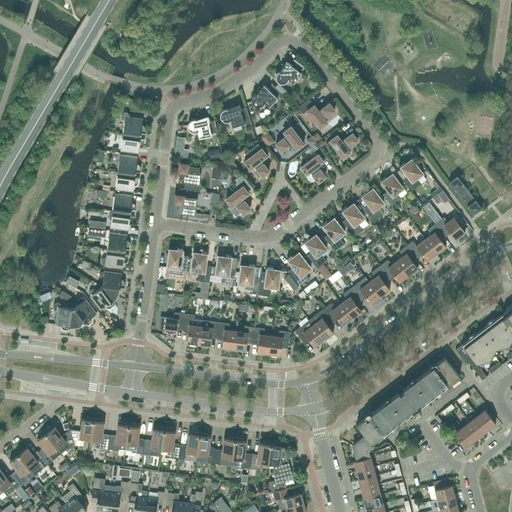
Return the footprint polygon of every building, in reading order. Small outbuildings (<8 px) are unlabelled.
[(301,73),(290,64),(286,61),(286,62),(288,63),(285,67),(284,65),(279,72),(279,71),(276,74),(275,78),(278,82),(281,83),(285,82),(288,79),(293,83),(301,73)] [(281,92),(271,83),(267,88),(264,85),(263,85),(265,87),(262,90),(261,89),(256,94),(255,94),(254,95),(252,96),(251,98),(251,100),(252,102),(253,104),(254,105),(256,106),(259,106),(261,106),(262,104),(264,103),(268,107),(277,98),(276,97),(281,92)] [(329,103),(318,111),(309,99),(298,107),(303,114),(307,111),(320,128),(327,122),(324,118),(335,110),(329,103)] [(220,112),(220,114),(220,116),(221,118),(222,120),(224,121),(226,122),(228,121),(230,120),(231,122),(232,126),(232,127),(244,123),(244,121),(250,119),(246,107),(240,109),(238,104),(238,105),(239,107),(235,109),(234,107),(227,109),(225,109),(223,109),(221,111),(220,112)] [(127,112),(125,112),(124,112),(123,112),(122,113),(122,114),(121,115),(121,116),(121,117),(121,118),(121,119),(122,120),(123,120),(124,120),(123,133),(140,136),(140,133),(145,134),(145,133),(146,129),(146,128),(145,127),(145,126),(144,126),(144,125),(143,125),(142,125),(143,119),(129,117),(129,116),(129,115),(128,114),(127,113),(127,112)] [(214,120),(208,121),(207,117),(207,119),(203,120),(203,118),(195,120),(196,119),(193,119),(191,120),(189,122),(188,124),(187,126),(188,128),(189,130),(190,131),(192,132),(194,132),(196,132),(197,131),(198,137),(198,138),(211,135),(211,133),(217,132),(217,133),(217,132),(214,120)] [(262,126),(255,128),(257,134),(264,132),(262,126)] [(296,149),(304,144),(291,126),(283,132),(286,136),(275,144),(281,151),(292,143),(296,149)] [(268,146),(274,141),(267,132),(261,136),(268,146)] [(140,138),(140,136),(123,133),(120,151),(138,153),(139,147),(140,147),(141,147),(142,146),(143,145),(144,143),(144,140),(144,139),(140,138)] [(347,149),(358,140),(352,133),(341,141),(337,135),(329,141),(330,141),(326,144),(336,157),(339,154),(343,158),(350,152),(347,149)] [(310,145),(315,142),(312,137),(307,140),(310,145)] [(328,158),(317,143),(316,142),(311,146),(317,154),(300,167),(306,174),(310,172),(318,182),(325,177),(317,166),(328,158)] [(261,160),(267,156),(258,143),(245,153),(249,158),(244,161),(250,169),(253,166),(262,176),(269,171),(261,160)] [(137,163),(138,157),(120,155),(117,172),(135,174),(135,172),(140,172),(140,168),(140,167),(140,166),(140,165),(139,164),(138,164),(138,163),(137,163)] [(416,178),(422,173),(411,159),(405,164),(404,162),(399,165),(407,176),(402,179),(411,191),(421,184),(416,178)] [(198,167),(188,166),(181,165),(179,181),(185,182),(184,189),(200,191),(201,183),(198,183),(200,173),(197,172),(198,167)] [(134,177),(135,174),(117,172),(115,189),(133,192),(134,186),(135,186),(135,185),(136,185),(137,185),(138,184),(138,183),(138,182),(139,178),(134,177)] [(403,188),(398,183),(392,174),(386,178),(384,176),(380,180),(388,190),(383,194),(392,206),(401,199),(397,193),(403,188)] [(473,215),(482,208),(457,176),(452,180),(448,182),(473,215)] [(236,191),(225,199),(231,206),(229,208),(236,216),(241,212),(243,214),(249,209),(250,208),(242,198),(248,193),(245,189),(250,186),(244,178),(241,178),(240,180),(237,180),(236,191)] [(435,195),(441,190),(439,187),(436,189),(432,192),(435,195)] [(186,197),(187,190),(179,189),(178,196),(177,196),(175,211),(194,214),(196,199),(186,197)] [(377,207),(383,203),(373,189),(367,193),(365,191),(361,195),(369,205),(364,209),(374,222),(383,215),(377,207)] [(132,202),(132,196),(115,193),(112,211),(130,213),(130,210),(135,211),(135,210),(135,207),(135,205),(135,204),(134,203),(133,202),(132,202)] [(217,207),(219,194),(212,193),(210,206),(217,207)] [(364,218),(360,213),(353,204),(347,208),(346,206),(341,209),(347,217),(342,221),(354,237),(364,230),(363,228),(368,224),(363,218),(364,218)] [(129,216),(130,213),(112,211),(110,228),(128,230),(129,224),(130,224),(131,224),(132,223),(133,222),(133,221),(134,217),(134,216),(129,216)] [(454,218),(454,217),(448,221),(443,217),(435,223),(444,234),(448,231),(455,239),(454,239),(455,239),(456,238),(458,239),(463,235),(463,233),(465,232),(465,231),(464,231),(460,225),(460,223),(456,218),(454,218)] [(344,232),(339,225),(334,218),(328,223),(326,221),(322,224),(330,235),(325,239),(335,252),(344,244),(339,237),(344,232)] [(439,238),(444,234),(435,223),(427,229),(430,235),(425,239),(436,254),(437,253),(439,253),(444,249),(444,247),(446,246),(445,246),(439,238)] [(126,240),(127,235),(109,232),(107,249),(124,251),(125,249),(129,249),(130,249),(129,249),(130,245),(130,244),(130,243),(129,242),(129,241),(128,241),(127,241),(126,240)] [(320,253),(326,249),(316,235),(310,239),(308,237),(304,241),(312,251),(307,255),(317,268),(326,261),(320,253)] [(435,254),(436,254),(425,239),(416,246),(412,241),(407,245),(416,256),(420,252),(426,260),(426,261),(428,260),(430,260),(435,256),(435,254)] [(402,256),(397,260),(408,275),(409,274),(411,275),(416,271),(416,269),(418,268),(417,267),(413,262),(411,259),(416,256),(407,245),(399,251),(402,256)] [(182,255),(183,249),(177,248),(177,250),(169,249),(167,267),(166,276),(185,279),(188,255),(182,255)] [(124,254),(124,251),(107,249),(106,257),(104,258),(102,259),(101,261),(101,263),(103,265),(105,266),(122,268),(123,263),(124,263),(125,263),(126,262),(127,262),(127,261),(128,260),(128,259),(128,255),(129,255),(124,254)] [(205,265),(207,252),(201,251),(201,254),(193,253),(191,270),(198,271),(197,281),(209,282),(211,266),(205,265)] [(305,273),(311,268),(299,253),(293,257),(291,255),(287,259),(293,267),(288,270),(300,286),(309,279),(305,273)] [(229,268),(231,255),(225,254),(225,257),(218,256),(215,274),(223,275),(222,280),(234,282),(235,269),(229,268)] [(397,260),(392,264),(387,260),(379,266),(387,277),(392,273),(398,282),(400,281),(402,281),(407,278),(407,276),(408,275),(397,260)] [(253,278),(254,264),(249,264),(248,266),(241,265),(238,283),(246,284),(245,289),(257,291),(259,278),(253,278)] [(272,269),(273,267),(267,266),(266,272),(260,271),(259,278),(257,291),(257,295),(269,296),(270,287),(277,288),(280,270),(272,269)] [(330,276),(335,281),(345,271),(341,266),(330,276)] [(383,281),(387,277),(379,266),(371,272),(374,278),(369,282),(380,296),(381,296),(383,296),(388,292),(388,290),(390,289),(389,288),(389,289),(383,281)] [(121,279),(122,273),(104,271),(103,271),(102,271),(101,271),(101,272),(100,273),(99,274),(99,275),(99,276),(99,277),(100,277),(100,278),(101,279),(102,279),(103,279),(102,286),(116,294),(120,287),(124,288),(124,287),(125,284),(125,282),(124,281),(123,280),(123,279),(122,279),(121,279)] [(291,289),(298,284),(293,278),(287,283),(291,289)] [(369,282),(364,286),(359,281),(351,288),(359,299),(364,295),(370,303),(370,304),(372,303),(374,303),(379,299),(379,297),(380,296),(369,282)] [(112,302),(116,294),(102,286),(96,291),(95,290),(94,289),(93,289),(92,289),(91,289),(91,290),(90,290),(89,291),(89,292),(89,293),(89,294),(89,295),(89,296),(100,310),(105,307),(105,308),(106,308),(107,308),(108,308),(109,308),(110,308),(111,308),(114,305),(114,306),(114,305),(112,302)] [(354,302),(359,299),(351,288),(343,294),(346,299),(341,303),(352,318),(353,317),(355,317),(360,314),(360,312),(361,311),(361,310),(354,302)] [(84,298),(83,298),(82,297),(81,297),(81,298),(80,298),(79,298),(79,299),(78,300),(78,301),(78,302),(78,303),(78,304),(79,304),(73,308),(77,324),(85,322),(88,325),(91,323),(92,322),(92,321),(93,320),(93,319),(93,318),(92,318),(92,317),(96,313),(85,299),(85,298),(84,298)] [(59,302),(58,302),(57,302),(56,302),(55,303),(54,303),(54,304),(53,304),(53,305),(53,306),(53,307),(53,308),(54,309),(55,310),(56,310),(57,310),(55,324),(61,325),(61,326),(61,327),(61,328),(62,328),(62,329),(63,329),(64,330),(68,330),(69,326),(77,324),(73,308),(61,307),(61,306),(61,305),(61,304),(60,303),(59,303),(59,302)] [(341,303),(335,307),(331,303),(323,309),(331,320),(336,316),(342,324),(342,325),(344,324),(346,324),(351,321),(351,319),(352,318),(341,303)] [(467,341),(455,350),(467,365),(469,363),(482,380),(486,377),(481,369),(476,363),(478,362),(479,362),(489,360),(490,362),(490,361),(489,360),(494,351),(493,350),(495,348),(497,351),(497,350),(495,348),(497,347),(498,348),(508,345),(509,347),(508,345),(511,337),(511,305),(509,306),(508,306),(505,311),(495,319),(490,321),(489,321),(486,326),(476,334),(470,335),(470,336),(467,341)] [(323,309),(309,320),(312,324),(324,339),(326,339),(331,335),(332,333),(333,332),(333,331),(332,332),(328,326),(326,324),(331,320),(323,309)] [(183,327),(184,313),(174,312),(172,318),(165,317),(165,318),(166,318),(165,318),(164,319),(163,325),(164,327),(163,335),(165,336),(166,337),(172,338),(174,337),(176,337),(176,336),(175,336),(177,326),(183,327)] [(184,313),(183,327),(189,328),(188,335),(187,342),(186,342),(188,343),(189,344),(195,345),(197,344),(198,344),(202,320),(194,319),(195,315),(184,313)] [(219,322),(209,321),(202,320),(198,344),(199,344),(201,346),(207,347),(208,345),(210,346),(210,345),(211,335),(217,336),(219,322)] [(309,320),(294,331),(303,342),(308,338),(309,340),(314,346),(313,346),(314,347),(315,345),(317,346),(322,342),(323,340),(324,339),(312,324),(309,320)] [(229,330),(229,323),(219,322),(217,336),(223,337),(222,347),(221,347),(223,347),(224,349),(230,350),(232,349),(233,349),(236,331),(229,330)] [(252,341),(254,327),(244,325),(242,332),(236,331),(233,349),(234,349),(236,351),(242,351),(243,350),(245,351),(245,350),(246,340),(252,341)] [(264,335),(264,328),(254,327),(252,341),(258,341),(257,351),(256,351),(256,352),(258,352),(259,354),(266,355),(267,353),(268,354),(271,335),(264,335)] [(288,345),(290,332),(279,330),(277,336),(271,335),(268,354),(270,354),(271,355),(277,356),(278,355),(281,355),(280,355),(281,344),(288,345)] [(371,444),(372,444),(383,435),(381,432),(410,410),(415,416),(420,412),(416,406),(445,383),(447,386),(460,377),(444,357),(436,364),(438,366),(435,368),(433,366),(434,369),(432,371),(430,368),(416,379),(418,381),(415,384),(413,381),(414,384),(411,386),(410,384),(402,389),(404,392),(400,395),(398,392),(391,398),(393,400),(390,403),(388,400),(390,403),(387,405),(385,403),(371,413),(373,416),(370,418),(368,415),(368,416),(369,418),(367,420),(365,418),(356,425),(364,435),(371,444)] [(488,430),(495,424),(485,410),(477,416),(488,430)] [(480,435),(488,430),(477,416),(469,422),(480,435)] [(90,439),(93,418),(86,417),(85,420),(82,419),(80,431),(70,429),(74,446),(78,445),(83,446),(84,438),(90,439)] [(100,422),(101,419),(93,418),(90,439),(97,440),(96,447),(107,449),(109,435),(102,434),(104,422),(100,422)] [(125,450),(129,423),(121,422),(121,424),(117,424),(116,435),(109,435),(107,449),(119,451),(119,449),(125,450)] [(472,441),(480,435),(469,422),(462,427),(472,441)] [(136,426),(136,424),(129,423),(125,450),(131,451),(131,452),(143,454),(144,439),(138,438),(139,427),(136,426)] [(70,429),(62,436),(55,427),(52,429),(50,427),(44,431),(61,453),(66,450),(70,448),(74,446),(70,429)] [(161,449),(164,428),(157,427),(156,429),(153,429),(151,440),(144,439),(143,454),(160,456),(161,449)] [(464,447),(472,441),(462,427),(454,433),(464,447)] [(171,431),(172,429),(164,428),(161,449),(167,450),(166,457),(178,459),(180,444),(173,443),(175,432),(171,431)] [(56,457),(61,453),(44,431),(38,436),(40,438),(37,440),(44,449),(39,453),(48,465),(57,458),(56,457)] [(196,461),(200,433),(192,432),(192,434),(188,434),(187,445),(180,444),(178,459),(196,461)] [(214,463),(215,449),(209,448),(210,437),(207,436),(207,434),(200,433),(196,461),(214,463)] [(372,444),(371,444),(364,435),(355,442),(354,443),(353,444),(353,445),(369,451),(374,447),(372,444)] [(232,459),(235,438),(228,436),(227,439),(224,438),(222,450),(215,449),(214,463),(225,465),(226,458),(232,459)] [(243,439),(235,438),(232,459),(232,464),(238,465),(237,467),(249,468),(251,454),(244,453),(246,441),(242,441),(243,439)] [(268,460),(271,442),(263,441),(263,444),(259,443),(258,455),(251,454),(249,468),(261,470),(262,462),(268,463),(268,460)] [(278,446),(278,443),(271,442),(268,460),(268,463),(274,464),(273,472),(275,480),(269,482),(271,489),(286,485),(284,479),(292,476),(285,447),(278,446)] [(370,456),(369,451),(353,445),(353,446),(352,447),(352,448),(356,460),(370,456)] [(34,457),(32,454),(27,448),(24,450),(23,448),(17,452),(23,460),(34,474),(38,470),(39,471),(48,465),(39,453),(34,457)] [(34,474),(23,460),(17,452),(11,457),(12,459),(9,461),(16,470),(12,474),(20,486),(29,479),(28,478),(34,474)] [(373,466),(371,460),(370,456),(356,460),(353,461),(356,471),(373,466)] [(358,480),(375,475),(373,466),(356,471),(358,480)] [(12,474),(7,478),(0,469),(0,487),(2,490),(6,496),(11,492),(20,486),(12,474)] [(361,489),(378,485),(375,475),(358,480),(361,489)] [(107,510),(109,496),(110,486),(104,485),(105,479),(94,477),(91,500),(97,501),(96,508),(107,510)] [(454,494),(449,478),(432,482),(433,486),(428,487),(431,500),(437,499),(454,494)] [(125,499),(128,482),(121,481),(120,486),(116,485),(116,487),(110,486),(109,496),(107,510),(118,511),(119,499),(125,499)] [(144,511),(146,498),(146,497),(147,491),(141,490),(142,484),(131,482),(129,500),(135,501),(133,511),(144,511)] [(79,500),(83,497),(73,483),(67,487),(70,491),(67,494),(71,500),(67,503),(73,511),(84,511),(87,511),(79,500)] [(363,498),(380,494),(378,485),(361,489),(363,498)] [(301,493),(288,496),(286,488),(272,491),(275,500),(277,500),(278,503),(284,502),(285,507),(303,503),(301,493)] [(162,504),(164,492),(157,491),(157,493),(149,492),(148,497),(146,497),(146,498),(144,511),(155,511),(157,504),(162,504)] [(200,509),(202,492),(195,491),(195,494),(191,494),(189,503),(184,502),(182,511),(193,511),(194,509),(200,509)] [(178,501),(179,494),(168,492),(166,505),(172,506),(170,511),(182,511),(184,502),(178,501)] [(366,508),(383,503),(380,494),(363,498),(366,508)] [(439,508),(456,504),(454,494),(437,499),(439,508)] [(73,511),(67,503),(62,507),(57,501),(49,508),(51,511),(73,511)] [(211,511),(217,506),(214,502),(208,506),(211,511)] [(2,511),(10,511),(16,508),(12,503),(2,511)] [(305,511),(303,503),(285,507),(286,511),(305,511)] [(366,511),(385,511),(383,503),(366,508),(366,511)]
